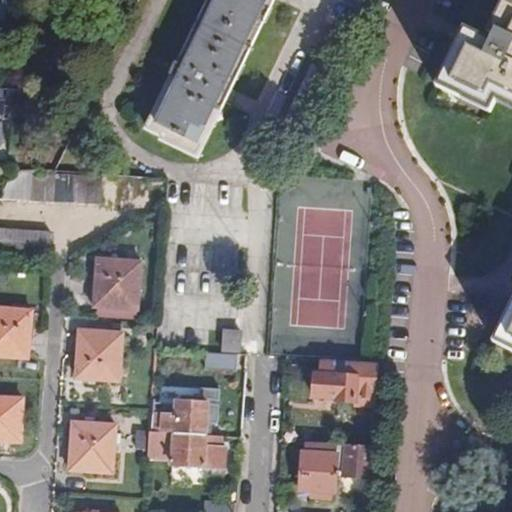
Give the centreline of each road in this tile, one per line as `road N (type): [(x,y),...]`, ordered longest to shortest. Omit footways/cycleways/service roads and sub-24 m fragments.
road 1 (residential): [(421,450),(435,234),(425,202),(394,163),(379,95),(416,0)]
road 2 (residential): [(319,0),(239,165),(258,200),(253,355)]
road 3 (residential): [(249,511),(253,355)]
